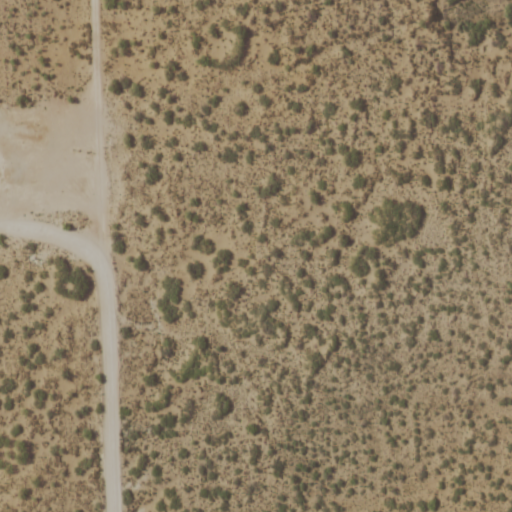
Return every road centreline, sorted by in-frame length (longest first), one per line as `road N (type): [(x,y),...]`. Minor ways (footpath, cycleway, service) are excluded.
road 1 (residential): [(114,0),(126,511)]
road 2 (residential): [(121,269),(23,213),(0,212)]
